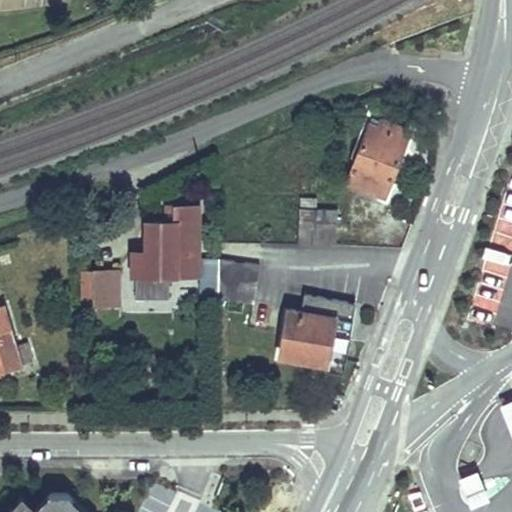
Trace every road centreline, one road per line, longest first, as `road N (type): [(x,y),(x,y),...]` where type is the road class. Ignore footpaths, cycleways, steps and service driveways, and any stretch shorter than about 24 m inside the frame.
road 1 (residential): [(0,203),(352,72),(400,67),(475,81)]
road 2 (tertiary): [(364,480),(511,75)]
road 3 (tertiary): [(475,81),(340,449)]
road 4 (residential): [(260,443),(0,442)]
road 5 (residential): [(0,82),(201,0)]
